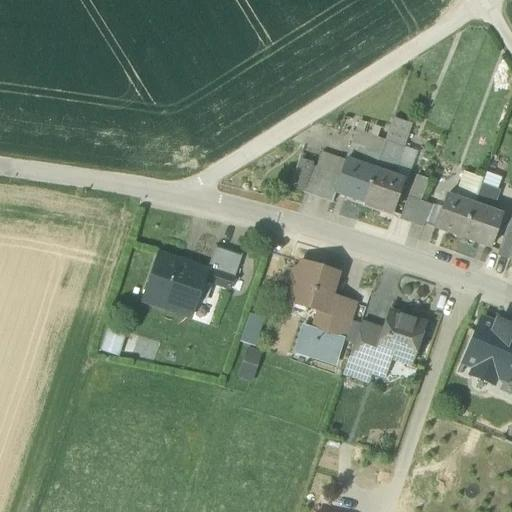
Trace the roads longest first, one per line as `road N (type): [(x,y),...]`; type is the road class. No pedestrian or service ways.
road 1 (residential): [(185,195),(491,0)]
road 2 (residential): [(185,195),(511,300)]
road 3 (track): [(467,282),(386,511)]
road 4 (residential): [(3,166),(185,195)]
